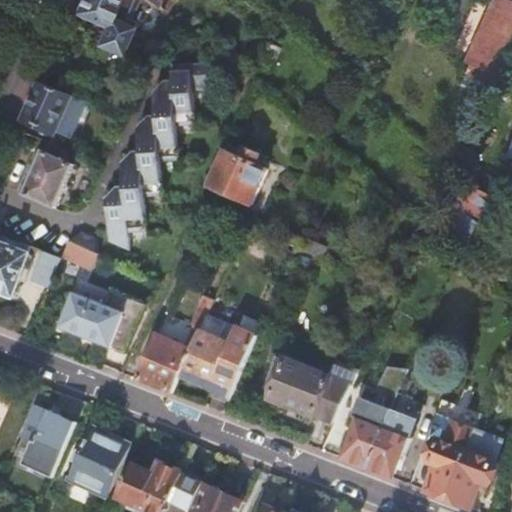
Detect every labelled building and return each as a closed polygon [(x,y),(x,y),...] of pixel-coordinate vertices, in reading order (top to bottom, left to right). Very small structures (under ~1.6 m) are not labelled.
[(80,0),(74,15),(104,29),(96,47),(120,57),(135,22),(128,19),(137,1),(137,0),(80,0)] [(144,0),(164,13),(172,0),(144,0)] [(494,84),(511,43),(511,4),(502,0),(494,19),(486,16),(465,60),(471,63),(467,71),(494,84)] [(502,0),(492,0),(486,16),(494,19),(502,0)] [(164,101),(163,113),(163,121),(155,122),(146,132),(146,136),(146,148),(146,156),(139,156),(129,167),(129,170),(129,182),(129,191),(122,191),(112,202),(112,205),(112,217),(111,244),(131,253),(131,235),(149,235),(149,201),(167,202),(168,167),(185,168),(185,133),(204,133),(204,99),(222,99),(222,72),(181,71),(181,87),(173,87),(164,98),(164,101)] [(42,85),(26,121),(56,133),(72,96),(42,85)] [(45,152),(25,196),(57,210),(76,167),(45,152)] [(227,152),(211,189),(254,208),(270,172),(227,152)] [(457,176),(467,182),(473,170),(462,165),(457,176)] [(473,170),(467,182),(466,184),(496,197),(502,183),(473,170)] [(432,226),(458,249),(498,200),(464,185),(432,226)] [(72,243),(97,254),(97,241),(84,234),(72,243)] [(0,292),(15,298),(31,256),(29,255),(32,248),(0,235),(0,292)] [(300,249),(320,257),(327,260),(332,248),(305,237),(303,242),(300,249)] [(299,250),(300,249),(303,242),(293,239),(290,246),(299,250)] [(64,258),(93,271),(100,256),(97,254),(72,243),(71,243),(64,258)] [(313,273),(320,257),(300,249),(299,250),(293,265),(313,273)] [(33,281),(50,289),(52,284),(59,270),(63,260),(46,253),(33,281)] [(186,348),(159,337),(140,381),(174,395),(183,376),(209,316),(224,284),(200,273),(192,292),(206,298),(193,326),(196,327),(186,348)] [(62,330),(127,355),(148,307),(117,295),(112,309),(76,295),(62,330)] [(209,316),(183,376),(233,398),(260,339),(240,330),(236,340),(231,338),(235,328),(209,316)] [(273,401),(336,425),(354,387),(288,362),(273,401)] [(426,407),(401,392),(400,392),(393,408),(370,470),(393,479),(402,457),(406,458),(426,407)] [(370,470),(393,408),(371,398),(366,412),(376,416),(375,418),(369,416),(366,422),(358,419),(351,438),(355,439),(346,461),(370,470)] [(443,402),(428,439),(439,444),(432,464),(440,466),(436,475),(430,493),(451,501),(469,454),(483,417),(443,402)] [(24,465),(54,478),(76,428),(51,417),(53,413),(37,406),(23,439),(33,443),(24,465)] [(53,413),(51,417),(76,428),(78,424),(53,413)] [(71,482),(110,499),(133,447),(95,430),(71,482)] [(499,465),(469,454),(451,501),(473,510),(484,484),(491,487),(499,465)] [(122,498),(150,511),(166,511),(167,511),(184,474),(185,473),(164,463),(158,476),(137,466),(122,498)] [(184,474),(167,511),(169,511),(191,511),(204,485),(184,474)] [(284,480),(270,475),(260,498),(265,500),(279,493),(284,480)] [(241,511),(244,504),(207,486),(195,511),(241,511)]
